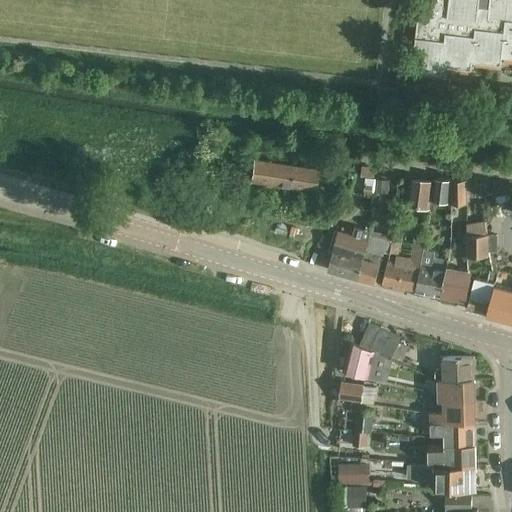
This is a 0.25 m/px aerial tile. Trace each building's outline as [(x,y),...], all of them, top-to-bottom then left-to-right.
[(419,0),(412,71),(442,74),(442,66),(471,69),(472,61),(501,65),(502,57),(511,57),(511,0),(489,0),(489,8),(478,7),(479,0),(419,0)] [(250,183),(300,190),(299,198),(316,201),(318,193),(316,192),(319,169),(253,160),(250,183)] [(362,166),(361,174),(361,177),(365,177),(364,196),(373,196),(375,168),(362,166)] [(431,209),(432,200),(434,181),(410,178),(407,206),(431,209)] [(434,178),(434,181),(432,200),(449,202),(449,195),(451,195),(451,180),(434,178)] [(467,180),(451,180),(451,195),(451,204),(467,204),(467,180)] [(497,212),(488,212),(489,245),(510,245),(510,221),(497,221),(497,212)] [(328,226),(323,245),(334,249),(328,269),(334,271),(357,277),(362,257),(367,240),(370,232),(371,230),(355,226),(353,234),(328,226)] [(362,257),(357,277),(379,283),(383,269),(379,268),(383,251),(389,253),(389,250),(392,236),(370,232),(367,240),(362,257)] [(392,236),(389,250),(398,252),(402,236),(393,234),(392,236)] [(387,261),(382,285),(416,291),(419,265),(420,262),(422,253),(422,249),(425,237),(415,235),(410,260),(396,258),(395,263),(387,261)] [(467,235),(467,249),(467,255),(487,255),(488,235),(467,235)] [(440,295),(445,267),(447,260),(432,256),(434,251),(422,249),(422,253),(419,265),(416,291),(440,295)] [(461,270),(445,267),(440,295),(466,300),(470,280),(467,271),(461,270)] [(475,277),(467,308),(487,313),(495,285),(498,271),(490,269),(488,280),(475,277)] [(511,289),(495,285),(487,313),(510,320),(511,311),(511,289)] [(370,320),(360,343),(391,357),(402,334),(370,320)] [(351,340),(344,371),(368,377),(375,351),(351,340)] [(436,379),(439,379),(475,378),(474,356),(443,356),(443,368),(436,369),(436,379)] [(475,378),(439,379),(439,400),(444,401),(474,400),(475,400),(475,378)] [(342,381),(339,397),(361,401),(364,384),(342,381)] [(423,411),(423,421),(475,421),(474,400),(444,401),(444,411),(423,411)] [(357,410),(355,429),(371,431),(373,411),(357,410)] [(445,433),(445,445),(475,444),(475,421),(423,421),(423,431),(432,431),(432,433),(445,433)] [(371,431),(355,429),(353,445),(365,446),(367,431),(371,431)] [(445,445),(429,445),(429,466),(435,466),(476,465),(475,444),(445,445)] [(346,456),(346,447),(336,447),(336,455),(346,456)] [(358,463),(338,463),(338,482),(358,482),(358,463)] [(476,488),(476,465),(435,466),(436,489),(476,488)] [(365,509),(366,487),(347,487),(346,509),(365,509)] [(476,511),(476,509),(470,511),(472,494),(446,494),(444,511),(476,511)]
